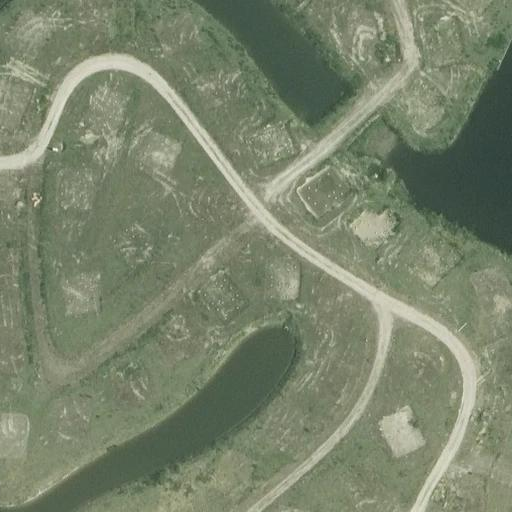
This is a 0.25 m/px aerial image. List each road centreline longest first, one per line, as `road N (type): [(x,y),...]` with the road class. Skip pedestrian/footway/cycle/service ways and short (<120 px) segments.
road 1 (residential): [(387,309),(374,368),(348,427),(249,511)]
road 2 (residential): [(424,511),(474,402),(467,358),(442,325)]
